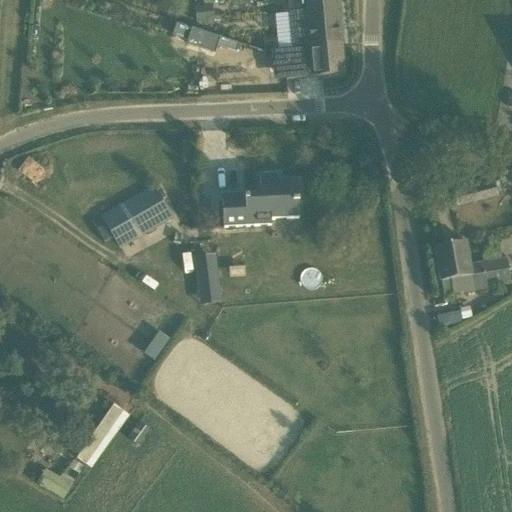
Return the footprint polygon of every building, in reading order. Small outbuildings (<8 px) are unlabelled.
[(304,0),(308,39),(339,36),(335,0),(304,0)] [(207,5),(192,6),(194,25),(209,24),(207,5)] [(419,24),(416,46),(435,49),(431,71),(458,76),(459,75),(470,76),(491,80),(500,23),(479,20),(446,14),(444,28),(419,24)] [(175,25),(171,37),(187,42),(186,46),(215,55),(217,47),(230,51),(233,43),(220,38),(191,30),(175,25)] [(343,75),(339,36),(308,39),(310,58),(295,60),(297,79),(312,77),(312,78),(343,75)] [(241,56),(243,83),(280,81),(279,54),(241,56)] [(244,194),(244,198),(223,199),(223,195),(222,196),(223,228),(271,226),(271,221),(299,219),(297,182),(276,183),(276,175),(259,176),(260,198),(248,198),(248,194),(244,194)] [(101,217),(111,235),(114,240),(166,210),(153,187),(101,217)] [(441,282),(443,296),(511,284),(506,259),(470,266),(465,242),(434,248),(440,282),(441,282)] [(215,256),(195,259),(198,298),(220,295),(215,256)] [(37,483),(63,498),(72,483),(45,468),(37,483)]
